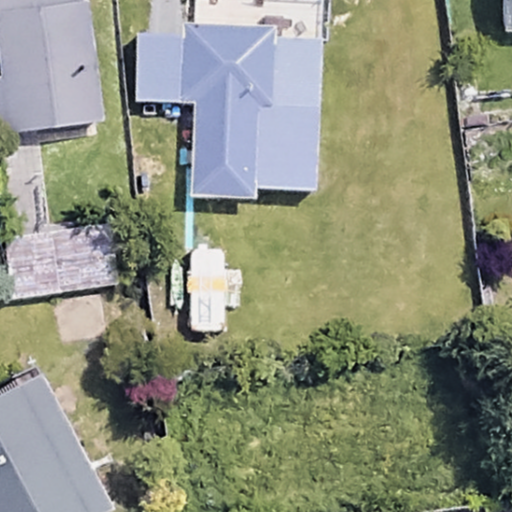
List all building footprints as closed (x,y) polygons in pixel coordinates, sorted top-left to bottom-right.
[(0,0),(0,132),(96,121),(81,0),(0,0)] [(511,0),(500,0),(501,25),(511,24),(511,0)] [(184,194),(251,194),(251,186),(314,185),(312,24),(126,26),(127,99),(183,99),(184,194)] [(89,245),(86,225),(1,236),(5,272),(18,270),(21,292),(111,281),(107,243),(89,245)] [(102,511),(108,509),(40,378),(0,399),(0,511),(102,511)]
